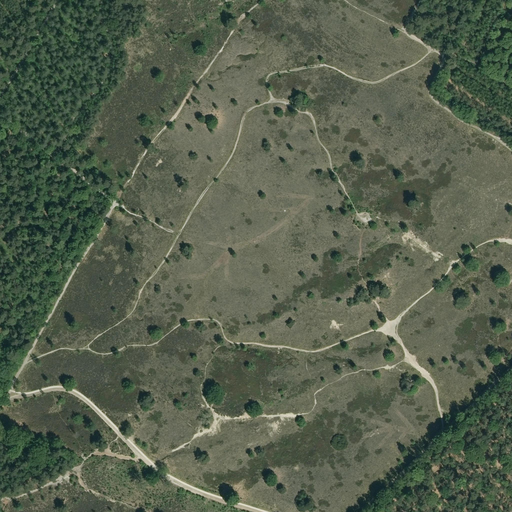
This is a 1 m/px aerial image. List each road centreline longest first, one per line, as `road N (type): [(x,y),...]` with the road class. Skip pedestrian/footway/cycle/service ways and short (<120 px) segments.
road 1 (track): [(364,511),(511,366)]
road 2 (track): [(114,203),(23,363)]
road 3 (track): [(3,400),(71,392),(143,458)]
road 4 (track): [(143,458),(188,489),(253,511)]
